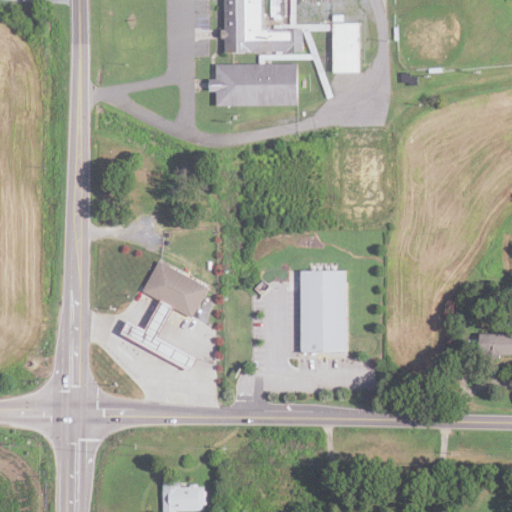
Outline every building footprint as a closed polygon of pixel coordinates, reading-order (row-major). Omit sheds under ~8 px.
[(303,50),(226,52),(225,36),(220,36),(219,29),(225,29),(225,0),(264,0),(264,24),(270,24),(270,27),(303,26),(303,50)] [(360,71),(359,22),(333,23),(334,71),(360,71)] [(217,61),(298,61),(298,102),(217,102),(217,61)] [(418,84),(417,76),(410,77),(409,72),(401,73),(402,82),(408,81),(408,85),(418,84)] [(145,286),(162,295),(174,302),(193,312),(208,283),(160,257),(145,286)] [(301,267),(301,348),(346,348),(346,267),(301,267)] [(162,295),(146,325),(129,316),(122,329),(190,366),(197,353),(158,332),(174,302),(162,295)] [(511,354),(501,354),(500,358),(485,358),(485,354),(479,354),(479,333),(511,333),(511,354)] [(163,511),(175,511),(204,510),(204,486),(198,486),(198,484),(189,484),(189,486),(180,487),(179,481),(163,481),(163,511)]
